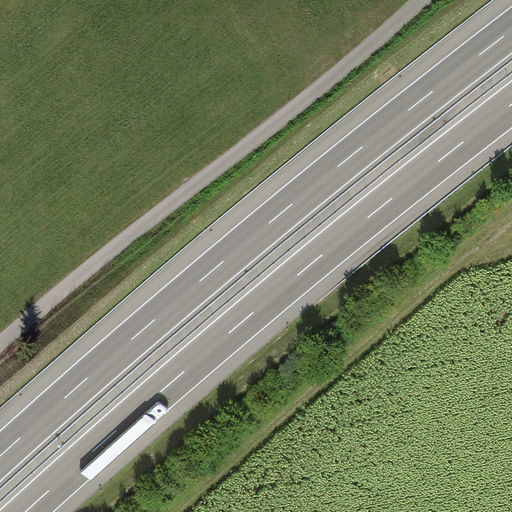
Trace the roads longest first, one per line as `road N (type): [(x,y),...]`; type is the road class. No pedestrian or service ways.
road 1 (motorway): [(511,31),(267,226),(0,457)]
road 2 (motorway): [(27,511),(306,269),(511,105)]
road 3 (track): [(0,349),(426,0)]
